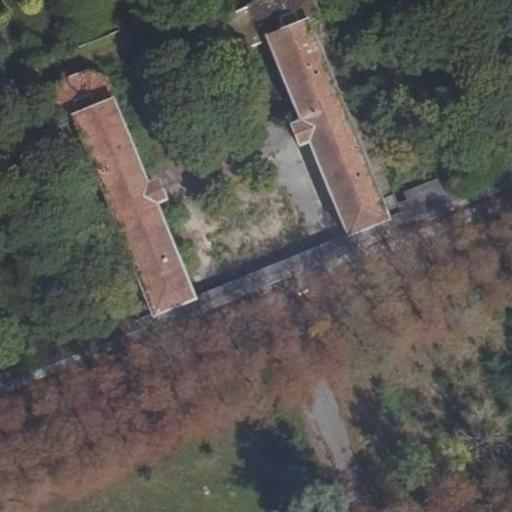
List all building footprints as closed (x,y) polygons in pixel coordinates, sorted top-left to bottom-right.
[(344,239),(386,222),(381,212),(312,38),(323,34),(343,26),(338,13),(317,19),(309,0),(268,0),(260,3),(251,18),(260,46),(266,43),(298,125),(289,131),(295,147),(306,142),(344,239)] [(381,212),(393,207),(323,34),(312,38),(381,212)] [(151,318),(190,302),(152,205),(160,202),(153,185),(143,188),(110,105),(115,102),(106,80),(88,74),(57,86),(50,103),(60,124),(39,134),(46,147),(65,139),(76,135),(147,306),(151,318)] [(0,398),(511,189),(511,170),(458,193),(386,222),(344,239),(190,302),(151,318),(81,346),(0,379),(0,398)] [(386,222),(458,193),(449,178),(406,194),(408,202),(393,207),(381,212),(386,222)] [(289,199),(203,230),(219,274),(305,244),(289,199)]
